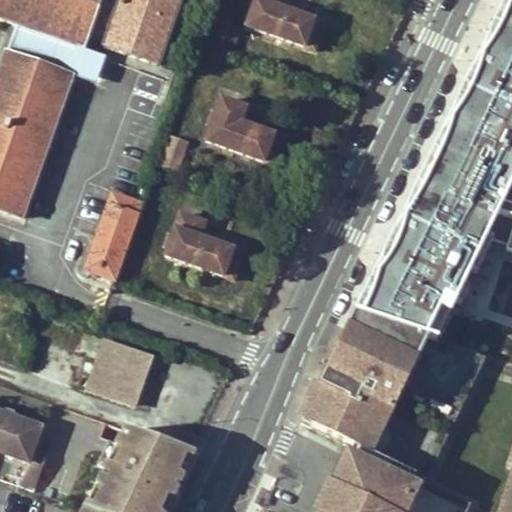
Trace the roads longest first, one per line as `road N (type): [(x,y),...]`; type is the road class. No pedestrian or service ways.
road 1 (secondary): [(216,511),(458,0)]
road 2 (unknown): [(240,463),(0,386)]
